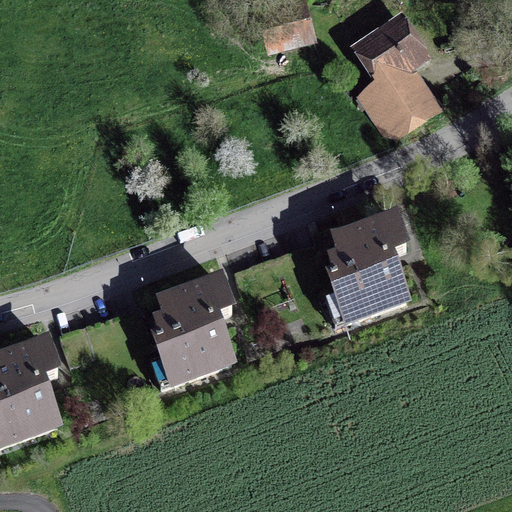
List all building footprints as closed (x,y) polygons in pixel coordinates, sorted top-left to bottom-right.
[(304,13),(265,22),(272,49),(311,40),(304,13)] [(400,31),(363,56),(381,84),(368,93),(378,108),(368,115),(385,137),(395,134),(427,113),(399,74),(427,54),(419,42),(411,47),(400,31)] [(394,271),(388,273),(387,268),(385,264),(388,263),(387,261),(406,254),(395,223),(336,245),(348,277),(337,281),(337,279),(331,281),(347,326),(406,305),(394,271)] [(317,252),(235,281),(245,308),(326,279),(317,252)] [(220,333),(214,336),(213,331),(211,326),(214,325),(213,323),(232,316),(221,286),(162,307),(174,340),(163,343),(163,341),(157,343),(173,389),(232,367),(220,333)] [(141,314),(60,343),(70,370),(151,341),(141,314)] [(46,396),(40,398),(38,393),(36,389),(39,388),(39,386),(58,379),(47,348),(0,364),(0,450),(58,430),(46,396)]
